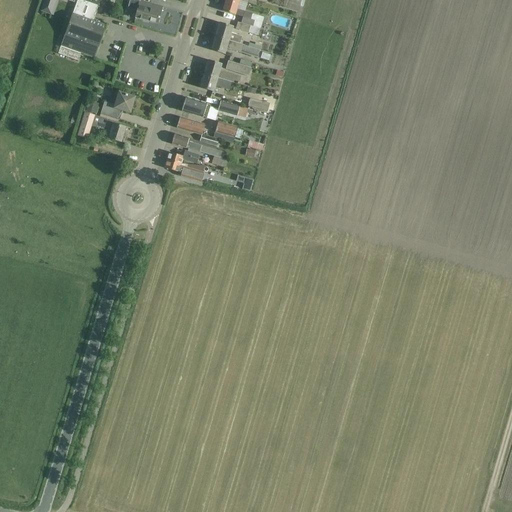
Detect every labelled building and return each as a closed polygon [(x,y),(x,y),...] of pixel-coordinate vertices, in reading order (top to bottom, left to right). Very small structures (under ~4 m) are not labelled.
[(51,15),(55,0),(45,0),(41,12),(51,15)] [(105,26),(93,22),(98,7),(99,7),(101,0),(77,0),(72,15),(61,45),(95,57),(98,47),(99,47),(106,25),(105,26)] [(157,24),(162,8),(139,2),(139,1),(138,0),(129,0),(128,8),(137,10),(135,18),(136,18),(157,24)] [(236,10),(239,1),(236,0),(226,0),(223,12),(243,18),(241,23),(260,29),(263,18),(236,10)] [(112,9),(104,7),(103,6),(101,16),(110,18),(112,9)] [(237,22),(237,23),(235,29),(258,36),(260,29),(241,23),(237,22)] [(231,34),(233,27),(220,23),(215,37),(239,44),(242,37),(231,34)] [(244,46),(239,44),(215,37),(211,51),(225,55),(226,49),(241,53),(244,46)] [(244,46),(241,53),(257,58),(259,50),(244,46)] [(204,75),(232,83),(239,85),(241,78),(220,71),(222,65),(208,61),(204,75)] [(226,70),(249,77),(251,69),(229,63),(228,63),(226,70)] [(229,90),(232,83),(204,75),(200,89),(214,93),(214,92),(215,86),(229,90)] [(104,102),(100,115),(119,121),(122,111),(130,113),(134,98),(119,93),(115,106),(104,102)] [(181,112),(208,120),(212,107),(185,98),(181,112)] [(250,99),(248,107),(268,112),(270,104),(250,99)] [(237,117),(239,107),(220,102),(217,112),(237,117)] [(116,125),(116,123),(85,113),(78,135),(88,138),(91,127),(111,133),(109,139),(121,143),(125,128),(116,125)] [(240,114),(237,124),(245,126),(248,117),(240,114)] [(206,126),(194,122),(179,118),(176,128),(200,136),(202,136),(206,126)] [(235,137),(237,128),(218,123),(215,132),(235,137)] [(186,149),(195,152),(214,157),(222,159),(224,153),(188,142),(189,139),(174,134),(171,145),(186,149)] [(219,141),(202,136),(200,136),(198,142),(217,148),(219,141)] [(249,148),(247,155),(261,159),(263,152),(249,148)] [(196,165),(199,156),(184,152),(183,157),(169,153),(166,161),(181,165),(182,161),(196,165)] [(214,157),(212,161),(211,165),(225,169),(227,161),(222,159),(214,157)] [(181,167),(181,165),(166,161),(164,169),(179,173),(178,176),(201,183),(204,174),(181,167)] [(247,180),(241,179),(238,190),(244,192),(247,180)]
